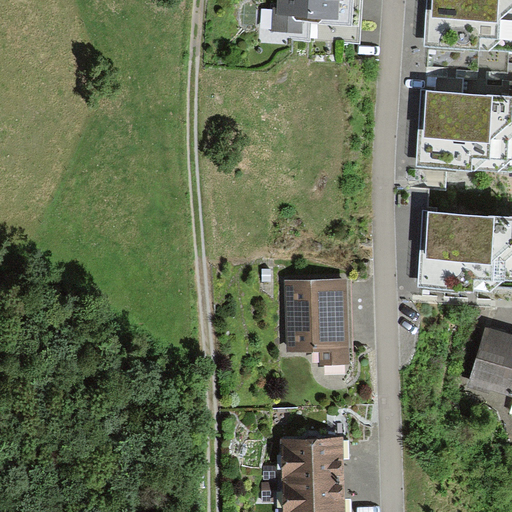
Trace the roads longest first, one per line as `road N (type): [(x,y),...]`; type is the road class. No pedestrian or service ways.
road 1 (track): [(214,511),(189,108),(192,0)]
road 2 (residential): [(391,511),(382,215),(393,0)]
